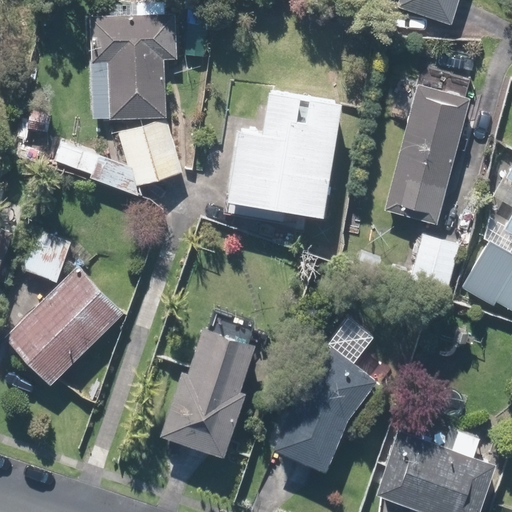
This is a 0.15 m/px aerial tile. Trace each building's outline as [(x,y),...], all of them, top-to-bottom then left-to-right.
[(135,0),(135,12),(93,11),(92,63),(109,63),(107,113),(166,114),(167,56),(181,56),(182,10),(164,10),(164,0),(135,0)] [(460,0),(399,0),(399,1),(455,19),(460,0)] [(474,93),(417,79),(386,206),(442,220),(474,93)] [(229,193),(237,194),(235,213),(287,221),(289,203),(329,208),(345,96),(271,86),(266,127),(239,123),(229,193)] [(169,115),(121,129),(137,182),(185,168),(169,115)] [(0,248),(10,219),(0,215),(0,274),(7,253),(0,250),(0,248)] [(73,234),(34,223),(21,266),(60,278),(73,234)] [(464,242),(422,231),(413,265),(455,277),(464,242)] [(130,305),(83,257),(6,332),(53,380),(130,305)] [(331,464),(353,412),(380,377),(383,380),(393,367),(376,354),(382,347),(372,338),(377,332),(350,310),(327,339),(333,344),(303,380),(278,442),(331,464)] [(244,385),(259,336),(206,319),(192,365),(185,363),(165,428),(231,448),(249,386),(244,385)] [(482,430),(397,401),(370,478),(380,482),(378,489),(445,511),(478,511),(485,493),(494,496),(500,479),(491,476),(499,454),(476,447),(482,430)]
